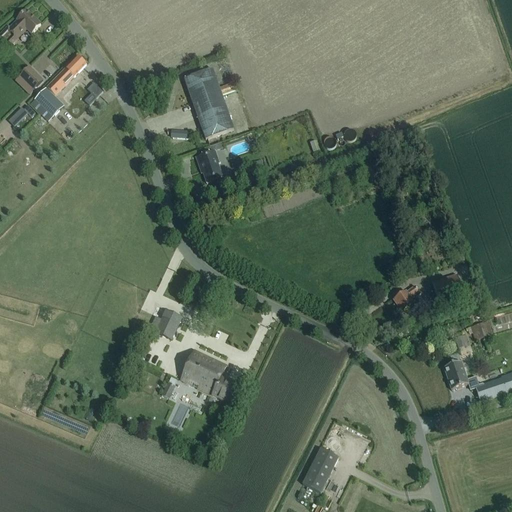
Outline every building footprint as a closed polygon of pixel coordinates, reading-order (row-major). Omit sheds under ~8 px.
[(26,12),(19,19),(9,30),(8,28),(0,36),(0,43),(8,51),(15,44),(13,42),(25,29),(31,36),(34,33),(40,26),(26,12)] [(22,52),(15,59),(23,68),(31,61),(22,52)] [(78,58),(71,65),(46,91),(54,98),(86,66),(78,58)] [(212,71),(194,77),(184,81),(205,141),(234,131),(212,71)] [(91,95),(85,102),(89,107),(96,100),(103,93),(94,84),(87,91),(91,95)] [(46,91),(34,102),(53,120),(64,108),(54,98),(46,91)] [(12,123),(16,128),(31,116),(27,111),(12,123)] [(319,151),(316,141),(310,144),(313,153),(319,151)] [(215,153),(205,156),(196,159),(200,171),(202,171),(204,174),(203,174),(206,185),(223,179),(218,165),(219,165),(215,153)] [(253,176),(264,172),(260,162),(249,166),(253,176)] [(364,176),(372,178),(374,169),(366,167),(364,176)] [(456,276),(432,284),(441,311),(465,303),(456,276)] [(414,287),(402,296),(394,302),(403,316),(418,305),(415,300),(420,295),(414,287)] [(166,311),(155,334),(171,342),(182,319),(166,311)] [(471,343),(494,336),(490,323),(467,329),(471,343)] [(466,336),(455,340),(458,350),(469,347),(466,336)] [(213,397),(228,404),(223,415),(232,419),(239,404),(231,400),(238,386),(221,379),(227,368),(194,352),(180,381),(198,390),(197,391),(213,398),(213,397)] [(461,363),(444,369),(451,392),(468,386),(470,390),(475,389),(475,388),(478,387),(475,379),(467,382),(461,363)] [(478,387),(475,388),(475,389),(480,404),(481,404),(480,404),(506,395),(507,396),(511,394),(511,374),(500,379),(501,380),(482,386),(478,387)] [(321,451),(303,486),(321,495),(338,459),(321,451)] [(360,477),(351,504),(358,506),(367,479),(360,477)]
